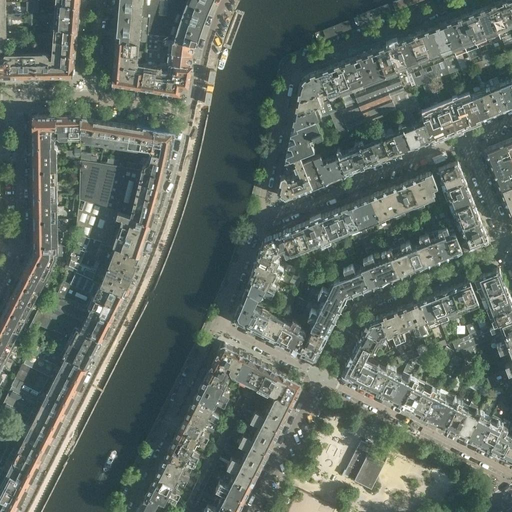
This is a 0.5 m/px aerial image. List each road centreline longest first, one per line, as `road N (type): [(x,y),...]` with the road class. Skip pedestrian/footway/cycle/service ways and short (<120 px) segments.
road 1 (residential): [(195,116),(156,254),(27,511)]
road 2 (residential): [(261,211),(293,73),(323,53),(463,0)]
road 3 (residential): [(320,376),(358,306),(506,248)]
road 4 (residential): [(465,143),(281,215),(261,211)]
road 5 (residential): [(511,473),(320,376)]
road 6 (residential): [(123,511),(218,326)]
road 7 (residential): [(0,287),(20,235),(18,96)]
road 8 (residential): [(320,376),(250,511)]
road 9 (residential): [(218,326),(261,211)]
road 10 (residential): [(226,0),(195,116)]
